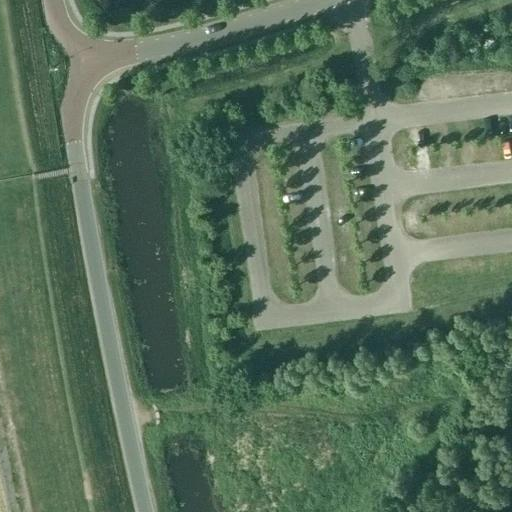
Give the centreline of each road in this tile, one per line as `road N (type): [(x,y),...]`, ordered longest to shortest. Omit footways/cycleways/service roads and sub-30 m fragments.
road 1 (tertiary): [(144,511),(77,167),(71,114),(83,65)]
road 2 (track): [(123,423),(195,410),(279,409),(376,425),(486,378)]
road 3 (tertiary): [(83,65),(319,0)]
